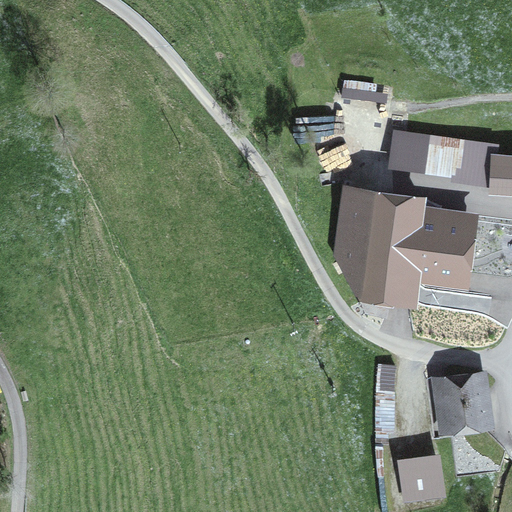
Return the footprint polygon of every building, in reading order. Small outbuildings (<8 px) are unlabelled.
[(384,98),(344,94),(342,111),(382,115),(384,98)] [(495,156),(496,156),(496,145),(396,132),(392,163),(453,171),(494,177),(495,156)] [(495,156),(494,177),(494,186),(511,186),(511,156),(496,156),(495,156)] [(419,197),(347,188),(338,254),(358,289),(366,310),(386,314),(390,296),(406,298),(410,266),(458,270),(464,222),(439,219),(440,210),(418,207),(419,197)] [(394,369),(380,370),(382,395),(396,394),(394,369)] [(482,418),(477,380),(445,384),(450,422),(482,418)] [(437,457),(401,462),(406,495),(441,490),(437,457)]
